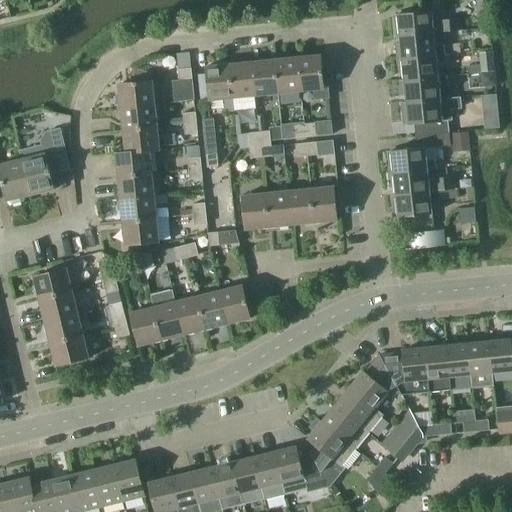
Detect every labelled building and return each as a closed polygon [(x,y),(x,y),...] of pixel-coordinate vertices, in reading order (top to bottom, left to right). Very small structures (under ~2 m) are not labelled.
[(400,37),(435,33),(460,30),(459,21),(434,24),(432,9),(397,13),(398,20),(394,20),(396,36),(400,36),(400,37)] [(398,58),(454,52),(453,44),(437,46),(435,33),(400,37),(400,42),(397,43),(398,58)] [(459,50),(461,78),(489,76),(488,49),(459,50)] [(400,80),(440,76),(439,64),(455,62),(454,52),(398,58),(400,73),(403,73),(404,79),(400,80)] [(177,54),(178,70),(191,68),(189,53),(177,54)] [(320,56),(297,58),(300,91),(313,89),(314,101),(328,99),(327,85),(323,85),(320,56)] [(277,93),(300,91),(297,58),(274,60),(277,93)] [(255,96),(277,93),(274,60),(251,63),(255,96)] [(228,65),(232,98),(255,96),(251,63),(228,65)] [(233,111),(232,98),(228,65),(205,67),(209,100),(223,99),(224,112),(233,111)] [(192,79),(191,68),(178,70),(179,80),(192,79)] [(403,103),(459,98),(459,97),(443,99),(441,86),(457,84),(456,75),(440,77),(440,76),(400,80),(402,96),(406,96),(407,102),(403,102),(403,103)] [(120,108),(154,104),(151,81),(118,85),(120,108)] [(481,95),(482,108),(498,107),(496,94),(481,95)] [(415,136),(449,132),(448,120),(450,119),(449,110),(460,109),(459,98),(403,103),(404,118),(408,118),(409,126),(414,125),(415,136)] [(123,131),(156,127),(154,104),(120,108),(123,131)] [(184,124),(196,122),(195,112),(183,114),(184,124)] [(334,133),(348,132),(347,117),(333,118),(334,133)] [(196,122),(184,124),(185,135),(197,133),(196,122)] [(303,124),(305,137),(316,136),(315,123),(303,124)] [(295,138),(305,137),(303,124),(293,126),(295,138)] [(137,152),(148,151),(159,150),(156,127),(123,131),(125,152),(137,151),(137,152)] [(19,151),(21,159),(30,196),(54,190),(49,169),(69,164),(60,129),(46,132),(40,141),(41,145),(19,151)] [(260,145),(271,144),(269,131),(258,132),(260,145)] [(250,146),(260,145),(258,132),(248,133),(250,146)] [(391,158),(388,158),(389,174),(428,170),(444,169),(443,159),(427,160),(426,148),(450,145),(449,132),(415,136),(417,149),(390,151),(391,158)] [(453,150),(469,148),(467,133),(452,135),(453,150)] [(305,143),(307,156),(318,155),(317,142),(305,143)] [(297,157),(307,156),(305,143),(295,144),(297,157)] [(260,145),(261,157),(272,156),(271,144),(260,145)] [(251,158),(261,157),(260,145),(250,146),(251,158)] [(151,174),(148,151),(137,152),(137,151),(125,152),(115,153),(117,177),(151,174)] [(206,155),(208,167),(218,166),(217,153),(206,155)] [(188,169),(201,168),(200,158),(187,159),(188,169)] [(0,186),(2,186),(6,201),(9,201),(12,204),(21,202),(22,198),(30,196),(21,159),(0,164),(0,186)] [(201,168),(188,169),(190,180),(202,178),(201,168)] [(428,170),(389,174),(390,189),(395,188),(395,196),(454,190),(453,180),(453,177),(447,177),(445,177),(444,169),(428,170)] [(120,200),(153,196),(151,174),(117,177),(120,200)] [(310,189),(314,223),(337,221),(334,187),(310,189)] [(291,225),(314,223),(310,189),(287,192),(291,225)] [(405,217),(406,230),(434,227),(431,200),(459,198),(458,190),(454,190),(395,196),(391,196),(393,210),(397,210),(398,217),(405,217)] [(268,228),(291,225),(287,192),(265,194),(268,228)] [(245,230),(268,228),(265,194),(241,196),(245,230)] [(122,223),(156,219),(153,196),(120,200),(122,223)] [(193,214),(205,213),(204,203),(192,204),(193,214)] [(205,213),(193,214),(194,225),(207,224),(205,213)] [(156,219),(122,223),(125,246),(158,242),(156,219)] [(404,249),(404,250),(449,246),(449,245),(443,245),(441,231),(412,234),(413,248),(404,249)] [(220,245),(219,232),(208,233),(209,246),(220,245)] [(184,246),(187,258),(198,255),(195,243),(184,246)] [(177,260),(187,258),(184,246),(174,248),(177,260)] [(140,256),(143,269),(154,266),(151,253),(140,256)] [(133,271),(143,269),(140,256),(130,259),(133,271)] [(116,280),(113,270),(110,257),(98,259),(101,273),(103,283),(116,280)] [(39,299),(71,291),(65,269),(33,277),(39,299)] [(116,280),(103,283),(106,294),(118,291),(116,280)] [(219,291),(227,325),(250,319),(242,286),(219,291)] [(44,322),(77,313),(71,291),(39,299),(44,322)] [(205,330),(227,325),(219,291),(197,297),(205,330)] [(183,336),(205,330),(197,297),(174,302),(183,336)] [(126,324),(124,314),(121,302),(109,305),(114,327),(126,324)] [(160,341),(183,336),(174,302),(152,308),(160,341)] [(138,347),(160,341),(152,308),(129,313),(138,347)] [(50,344),(82,335),(77,313),(44,322),(50,344)] [(126,324),(114,327),(117,338),(129,335),(126,324)] [(82,335),(50,344),(56,366),(88,358),(82,335)] [(511,340),(489,342),(492,373),(511,370),(511,340)] [(467,344),(471,387),(493,385),(492,373),(489,342),(467,344)] [(446,346),(450,390),(471,387),(467,344),(446,346)] [(425,348),(429,392),(450,390),(446,346),(425,348)] [(379,354),(378,355),(398,392),(399,395),(429,392),(425,348),(402,350),(402,353),(379,354)] [(362,369),(347,388),(372,409),(386,391),(388,390),(390,394),(398,392),(378,355),(364,371),(362,369)] [(333,405),(368,433),(381,416),(372,409),(347,388),(333,405)] [(320,421),(355,449),(368,433),(333,405),(320,421)] [(426,407),(408,411),(411,427),(429,423),(426,407)] [(511,427),(511,410),(497,412),(499,429),(511,427)] [(309,454),(307,454),(328,487),(344,468),(341,466),(355,449),(320,421),(315,417),(307,427),(312,431),(306,439),(314,446),(309,454)] [(474,421),(475,431),(489,430),(488,419),(474,421)] [(464,432),(475,431),(474,421),(463,422),(464,432)] [(437,425),(438,435),(452,434),(451,423),(437,425)] [(426,436),(438,435),(437,425),(425,426),(426,436)] [(401,438),(409,444),(417,434),(409,427),(401,438)] [(401,454),(409,444),(401,438),(393,447),(401,454)] [(295,446),(274,452),(284,494),(306,489),(306,492),(328,487),(307,454),(298,456),(295,446)] [(252,457),(263,499),(284,494),(274,452),(252,457)] [(377,467),(385,474),(393,463),(385,456),(377,467)] [(243,504),(263,499),(252,457),(232,462),(243,504)] [(113,465),(122,502),(144,497),(135,459),(113,465)] [(210,468),(218,499),(220,510),(243,504),(232,462),(210,468)] [(100,507),(122,502),(113,465),(91,470),(100,507)] [(377,467),(376,466),(365,479),(376,492),(388,477),(385,474),(377,467)] [(197,504),(218,499),(210,468),(190,473),(197,504)] [(80,511),(81,511),(100,507),(91,470),(71,475),(80,511)] [(190,473),(169,478),(177,509),(177,511),(199,511),(197,504),(190,473)] [(58,511),(80,511),(71,475),(50,480),(58,511)] [(35,511),(29,486),(31,485),(29,478),(7,483),(13,511),(35,511)] [(148,484),(154,511),(177,511),(177,509),(169,478),(148,484)] [(58,511),(50,480),(31,485),(29,486),(35,511),(58,511)] [(13,511),(7,483),(0,484),(0,511),(13,511)]
